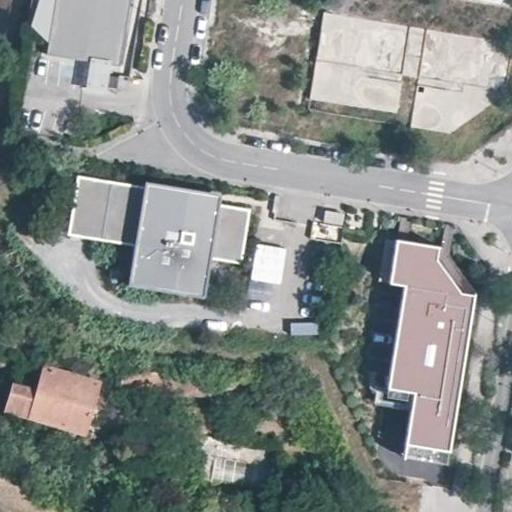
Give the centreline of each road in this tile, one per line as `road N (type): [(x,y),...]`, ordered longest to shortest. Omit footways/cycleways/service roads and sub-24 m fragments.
road 1 (residential): [(181,0),(171,104),(180,127),(208,154),(511,206)]
road 2 (residential): [(511,357),(485,511)]
